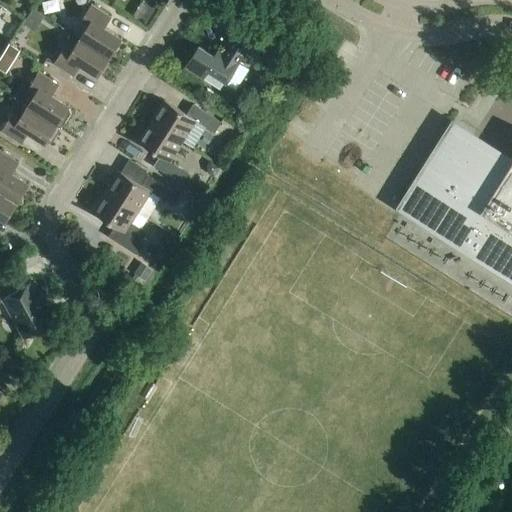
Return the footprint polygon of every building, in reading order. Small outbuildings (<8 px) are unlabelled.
[(79,39),(110,58),(122,39),(105,28),(111,18),(91,5),(80,23),(87,27),(79,39)] [(199,47),(186,68),(203,79),(220,90),(225,82),(226,83),(238,64),(244,67),(251,56),(256,59),(239,31),(231,42),(234,44),(228,55),(220,50),(215,57),(199,47)] [(97,78),(110,58),(79,39),(71,52),(64,47),(53,65),(74,77),(80,67),(97,78)] [(0,71),(6,75),(21,54),(10,46),(0,60),(0,71)] [(193,106),(202,93),(160,66),(152,79),(193,106)] [(27,107),(61,129),(70,114),(69,108),(70,106),(52,95),(59,85),(39,72),(28,90),(35,94),(27,107)] [(151,122),(183,142),(196,121),(214,134),(221,123),(196,107),(190,117),(164,101),(151,122)] [(52,143),(61,129),(27,107),(19,119),(12,115),(1,132),(21,145),(27,135),(45,146),(46,144),(52,143)] [(511,157),(452,120),(396,208),(511,280),(511,157)] [(170,162),(183,142),(151,122),(138,143),(163,159),(157,169),(182,185),(188,174),(170,162)] [(0,193),(17,204),(30,184),(13,173),(19,163),(0,151),(0,193)] [(207,173),(215,178),(221,168),(209,162),(206,167),(207,173)] [(106,193),(138,213),(151,192),(169,204),(176,194),(151,178),(145,188),(119,172),(106,193)] [(0,220),(5,224),(17,204),(0,193),(0,220)] [(130,225),(138,213),(106,193),(93,213),(118,229),(112,240),(137,255),(143,245),(140,243),(146,234),(130,225)] [(159,251),(154,259),(159,262),(160,262),(165,254),(164,254),(159,251)] [(145,284),(152,272),(141,266),(134,277),(145,284)] [(13,296),(6,283),(0,285),(0,303),(5,301),(24,336),(52,320),(33,285),(13,296)] [(46,351),(54,360),(66,349),(58,340),(46,351)] [(511,422),(501,440),(511,446),(511,422)]
